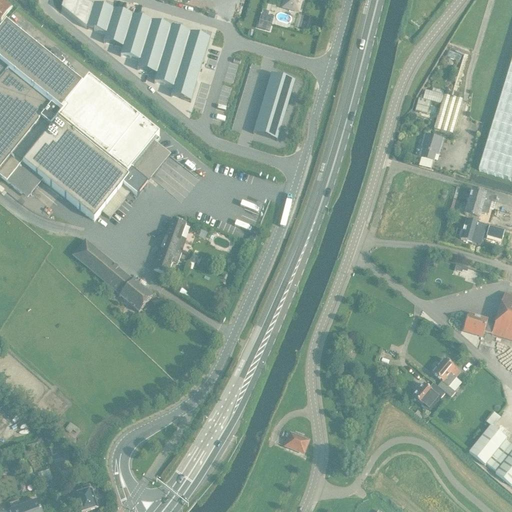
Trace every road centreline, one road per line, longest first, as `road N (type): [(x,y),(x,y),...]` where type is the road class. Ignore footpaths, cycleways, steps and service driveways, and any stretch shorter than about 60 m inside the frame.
road 1 (primary): [(377,0),(323,201),(278,311),(219,428),(163,511)]
road 2 (unclassified): [(302,511),(318,447),(309,382),(314,336),(351,247),(396,90),(411,56),(456,0)]
road 3 (unclassified): [(120,475),(120,452),(129,442),(178,413),(214,374),(302,168)]
road 4 (unknown): [(351,247),(491,365),(511,401)]
road 5 (unclassified): [(47,0),(207,139)]
road 6 (unknown): [(355,232),(511,268)]
road 7 (unknown): [(365,474),(409,451),(471,511)]
